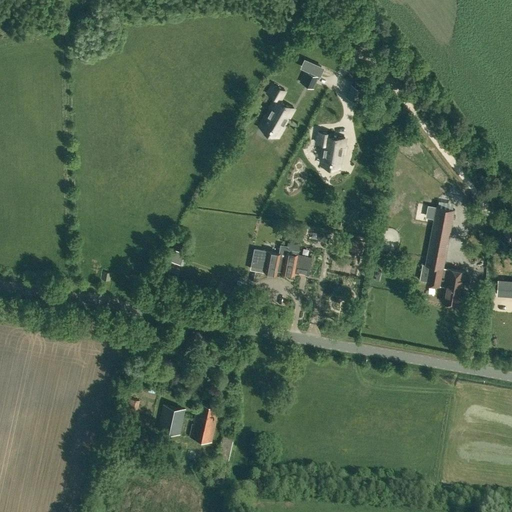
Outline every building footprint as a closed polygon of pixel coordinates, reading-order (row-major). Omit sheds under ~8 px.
[(315,82),(303,76),(301,82),(312,87),(315,82)] [(272,128),(280,132),(285,124),(284,123),(287,117),(288,118),(294,108),(279,99),(285,90),(274,84),(268,94),(275,98),(270,108),(271,108),(268,114),(267,114),(262,122),(270,127),(271,128),(272,128)] [(349,90),(361,95),(363,90),(352,85),(349,90)] [(316,104),(313,111),(322,114),(324,107),(316,104)] [(298,112),(290,157),(302,159),(310,114),(298,112)] [(317,142),(324,144),(322,159),(330,160),(329,161),(332,161),(340,162),(342,147),(343,147),(345,138),(330,135),(330,133),(319,131),(317,142)] [(454,210),(452,209),(438,207),(436,206),(436,208),(434,218),(452,222),(454,210)] [(347,249),(362,252),(364,241),(349,237),(347,249)] [(425,265),(430,266),(430,268),(427,284),(445,287),(445,289),(442,302),(458,305),(464,271),(444,268),(443,267),(445,260),(448,243),(430,240),(425,265)] [(280,244),(278,253),(269,252),(254,248),(251,261),(267,264),(265,271),(276,273),(277,269),(280,270),(282,260),(285,260),(287,254),(287,252),(288,245),(280,244)] [(282,260),(280,270),(284,271),(283,272),(293,274),(295,267),(302,268),(303,264),(310,265),(312,257),(297,254),(287,252),(287,254),(285,260),(282,260)] [(103,270),(101,278),(109,280),(111,272),(103,270)] [(140,400),(128,398),(123,421),(135,424),(140,400)] [(219,406),(198,402),(191,436),(211,441),(219,406)] [(185,409),(163,404),(158,429),(180,434),(185,409)] [(234,434),(224,432),(219,458),(228,460),(234,434)] [(148,449),(157,451),(159,442),(151,440),(148,449)] [(226,470),(217,468),(214,486),(223,487),(226,470)]
